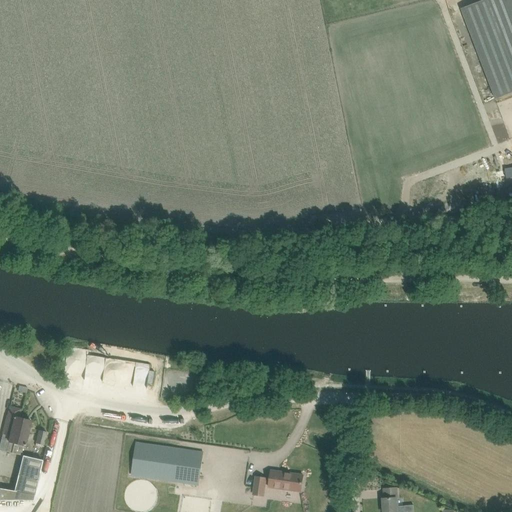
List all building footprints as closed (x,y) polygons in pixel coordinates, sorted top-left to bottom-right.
[(511,0),(484,0),(460,9),(495,100),(511,93),(511,0)] [(106,381),(147,388),(151,364),(137,361),(136,368),(132,367),(133,362),(89,354),(89,350),(70,347),(65,372),(89,376),(88,379),(97,380),(98,375),(107,377),(106,381)] [(7,416),(4,425),(0,442),(0,450),(11,453),(21,455),(23,446),(25,446),(31,421),(18,418),(20,410),(10,407),(8,416),(7,416)] [(39,431),(36,443),(43,445),(46,432),(39,431)] [(136,443),(134,453),(131,475),(199,485),(203,453),(136,443)] [(0,500),(33,501),(42,461),(23,456),(20,465),(13,492),(0,489),(0,500)] [(301,492),(303,475),(271,471),(269,487),(301,492)] [(263,496),(266,479),(266,478),(256,477),(253,495),(263,496)] [(383,511),(413,511),(413,504),(397,506),(397,498),(398,498),(397,488),(384,489),(384,499),(383,499),(383,511)]
